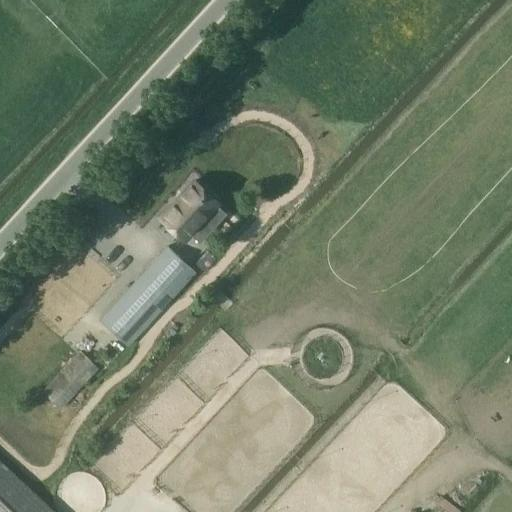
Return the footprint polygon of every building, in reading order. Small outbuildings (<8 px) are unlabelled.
[(312,149),(300,162),(312,173),(324,160),(312,149)] [(211,229),(203,221),(219,203),(195,181),(162,218),(186,240),(192,232),(201,240),(211,229)] [(129,344),(195,272),(168,246),(101,318),(129,344)] [(82,351),(43,391),(61,408),(99,368),(82,351)] [(0,511),(56,511),(0,459),(0,511)]
